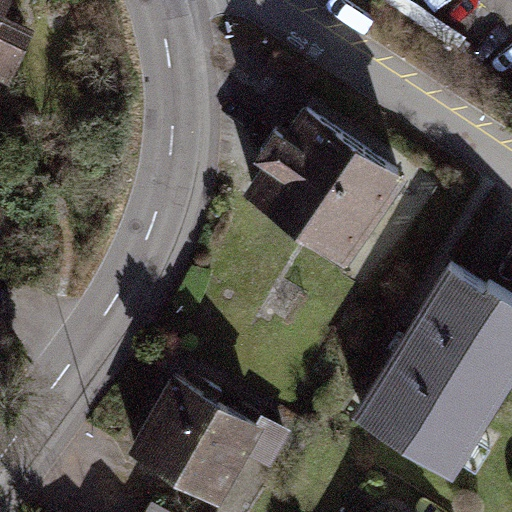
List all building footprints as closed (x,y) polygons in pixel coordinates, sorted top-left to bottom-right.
[(0,0),(0,74),(15,81),(40,26),(9,12),(13,0),(0,0)] [(375,0),(306,0),(354,32),(375,0)] [(420,166),(311,94),(291,125),(279,117),(259,147),(269,158),(247,191),(356,263),(420,166)] [(511,387),(511,287),(454,252),(357,411),(459,474),(511,387)] [(268,424),(176,372),(134,446),(226,498),(268,424)] [(171,511),(146,497),(137,511),(171,511)]
